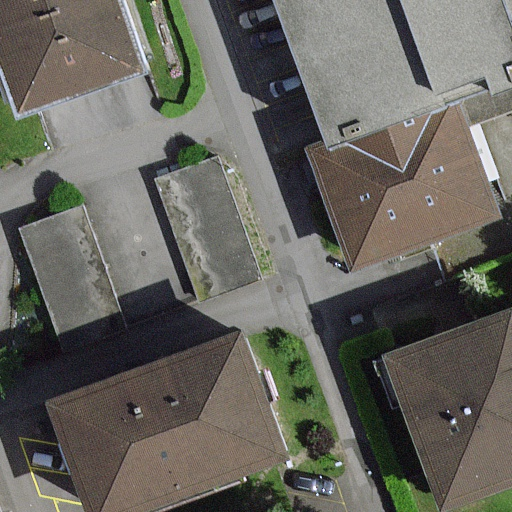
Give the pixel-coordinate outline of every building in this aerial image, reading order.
[(0,0),(0,44),(21,105),(134,66),(111,0),(0,0)] [(354,264),(494,213),(462,125),(511,106),(511,0),(296,0),(348,142),(313,154),(354,264)] [(159,181),(202,299),(265,276),(223,158),(159,181)] [(27,228),(71,350),(132,329),(89,206),(27,228)] [(390,359),(444,506),(511,481),(511,330),(507,317),(390,359)] [(237,340),(57,408),(96,511),(120,511),(280,452),(237,340)]
